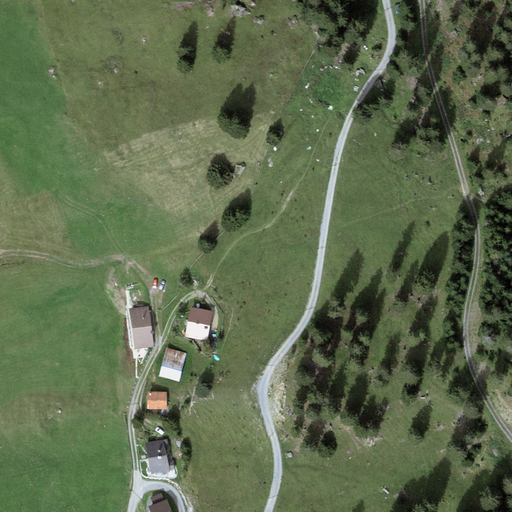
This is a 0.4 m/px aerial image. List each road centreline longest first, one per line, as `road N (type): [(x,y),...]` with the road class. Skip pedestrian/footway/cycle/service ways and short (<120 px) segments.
road 1 (track): [(268,511),(278,473),(266,376),(312,300),(342,137),(391,50),(386,0)]
road 2 (track): [(465,186),(476,230),(466,350),(511,439)]
road 3 (track): [(0,254),(80,266),(124,259),(150,287),(159,344)]
road 4 (track): [(421,0),(427,61),(465,186)]
road 5 (track): [(136,486),(130,413),(159,344)]
